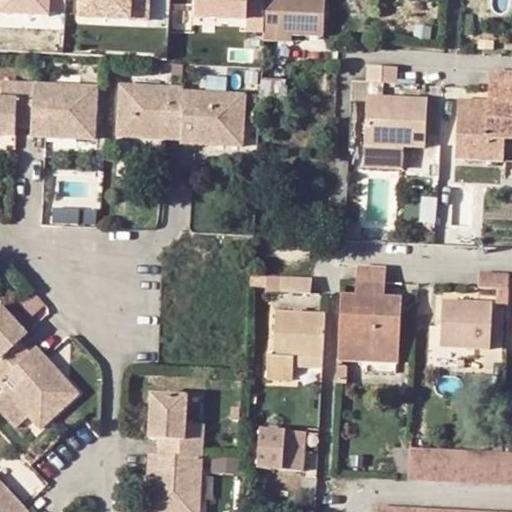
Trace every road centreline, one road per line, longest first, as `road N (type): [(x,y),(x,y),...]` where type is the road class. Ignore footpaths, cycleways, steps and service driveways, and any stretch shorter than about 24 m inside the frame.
road 1 (residential): [(110,511),(117,357),(64,280),(0,238)]
road 2 (residential): [(511,494),(384,487),(361,495),(350,511)]
road 3 (residential): [(345,255),(511,262)]
road 4 (residential): [(346,57),(511,62)]
